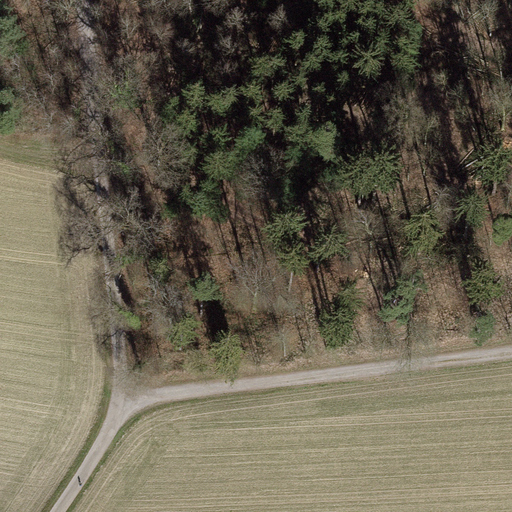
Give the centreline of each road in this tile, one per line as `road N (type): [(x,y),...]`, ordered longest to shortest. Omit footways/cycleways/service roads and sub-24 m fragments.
road 1 (track): [(127,401),(87,0)]
road 2 (track): [(511,351),(127,401)]
road 3 (track): [(56,511),(127,401)]
